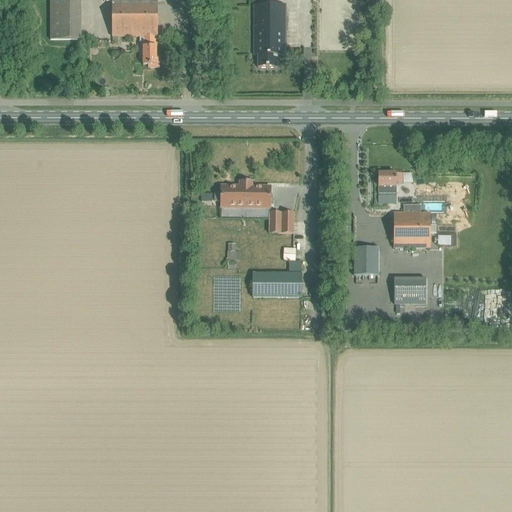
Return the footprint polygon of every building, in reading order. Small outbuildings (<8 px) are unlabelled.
[(79,0),(49,0),(50,40),(80,40),(79,0)] [(103,0),(103,1),(112,1),(112,37),(144,37),(144,47),(140,47),(140,58),(143,58),(143,66),(148,65),(148,69),(159,69),(159,57),(156,57),(156,47),(157,47),(157,40),(154,40),(154,37),(157,37),(156,0),(103,0)] [(285,56),(285,5),(253,5),(253,56),(257,56),(257,68),(276,68),(276,56),(285,56)] [(378,205),(396,205),(396,184),(402,184),(403,174),(396,174),(378,174),(378,205)] [(239,187),(221,187),(221,194),(214,194),(214,202),(221,202),(221,209),(270,209),(270,187),(251,187),(251,183),(239,182),(239,187)] [(212,204),(211,194),(203,195),(203,205),(212,204)] [(293,215),(269,214),(269,234),(293,235),(293,215)] [(429,249),(429,214),(394,214),(394,249),(429,249)] [(378,276),(378,248),(353,248),(353,276),(378,276)] [(301,299),(301,262),(289,262),(289,274),(252,273),(252,298),(301,299)] [(421,262),(391,263),(391,276),(421,275),(421,262)] [(394,305),(426,305),(426,279),(394,279),(394,305)]
